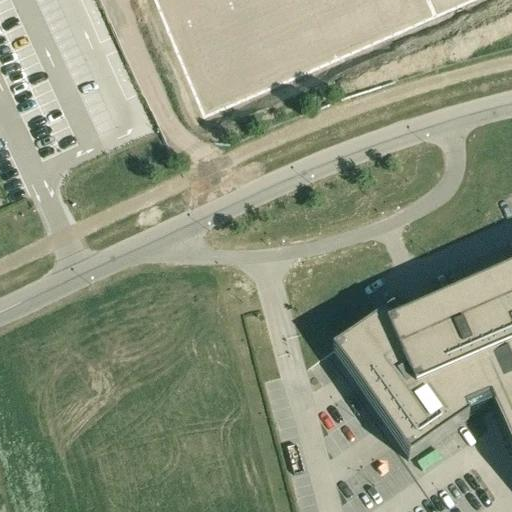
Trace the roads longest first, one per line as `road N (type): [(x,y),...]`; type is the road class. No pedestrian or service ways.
road 1 (unclassified): [(154,240),(202,255),(263,256),(387,224),(429,202),(450,180),(456,156),(445,121)]
road 2 (unclassified): [(154,240),(298,173),(445,121)]
road 3 (unclassified): [(0,312),(154,240)]
